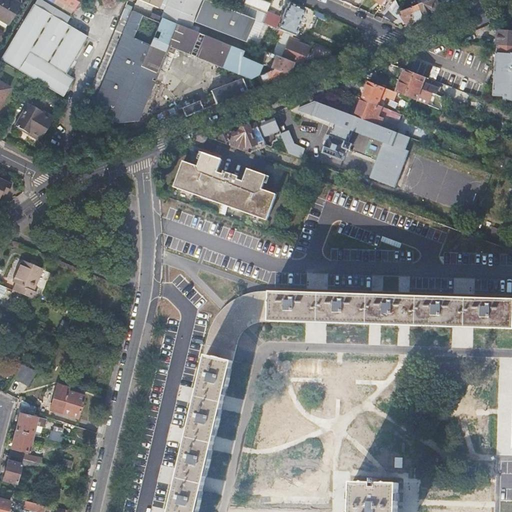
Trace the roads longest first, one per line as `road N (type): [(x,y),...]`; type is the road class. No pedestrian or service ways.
road 1 (residential): [(146,222),(278,265),(511,273)]
road 2 (residential): [(95,511),(143,313),(146,222)]
road 3 (tertiary): [(402,42),(134,152)]
